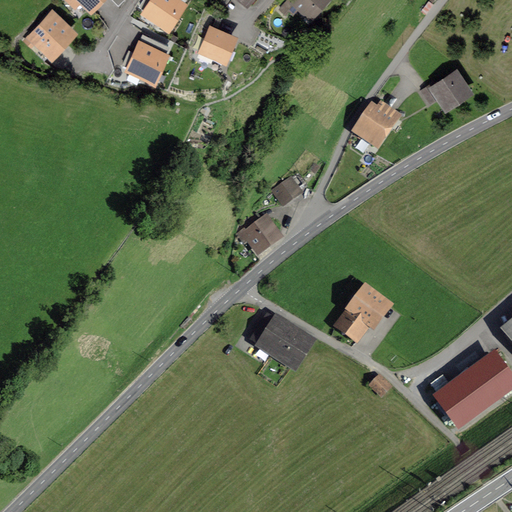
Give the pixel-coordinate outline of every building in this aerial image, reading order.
[(168,29),(186,0),(147,0),(140,12),(168,29)] [(322,0),(297,0),(296,2),(310,14),(322,0)] [(52,14),(32,36),(51,53),(71,31),(52,14)] [(217,32),(211,46),(212,46),(199,75),(226,87),(244,46),(217,32)] [(138,35),(126,69),(156,79),(168,46),(138,35)] [(456,74),(435,87),(446,104),(467,90),(456,74)] [(377,110),(372,107),(357,131),(376,143),(396,114),(381,104),(377,110)] [(290,180),(274,191),(283,203),(306,186),(297,173),(290,179),(290,180)] [(249,235),(258,249),(277,236),(265,219),(246,231),(243,227),(237,231),(242,239),(249,235)] [(360,299),(351,310),(368,323),(377,311),(381,314),(387,305),(366,290),(360,299)] [(363,330),(368,323),(351,310),(339,326),(356,339),(363,330)] [(267,315),(252,339),(294,366),(312,339),(292,325),(289,329),(267,315)] [(511,390),(511,374),(495,351),(433,397),(458,431),(511,390)] [(381,377),(371,387),(381,396),(391,387),(381,377)]
